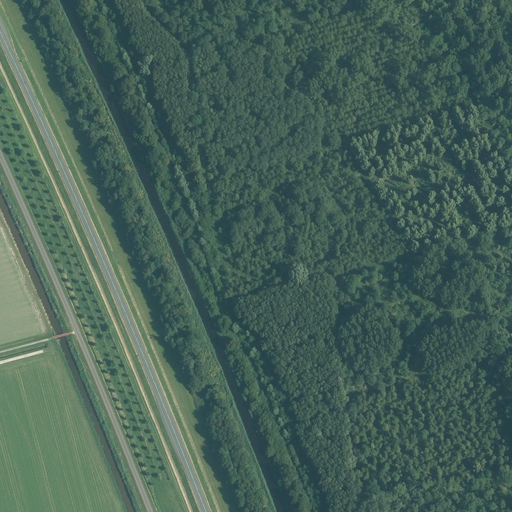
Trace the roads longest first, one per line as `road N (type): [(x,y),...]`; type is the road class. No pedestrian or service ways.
road 1 (trunk): [(205,511),(0,24)]
road 2 (unclassified): [(147,511),(0,160)]
